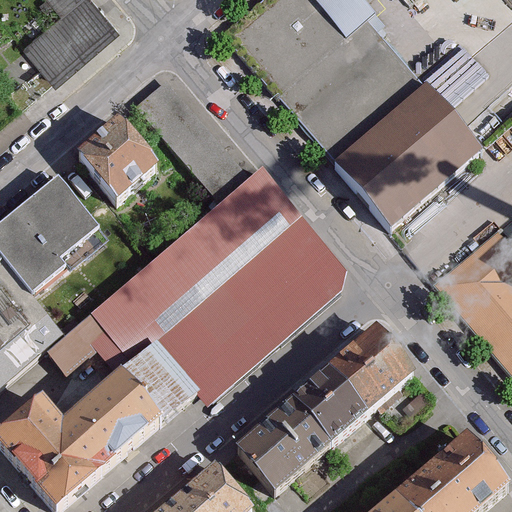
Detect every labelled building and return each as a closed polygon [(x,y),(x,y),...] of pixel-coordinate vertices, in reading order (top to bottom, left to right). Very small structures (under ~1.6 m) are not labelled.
[(50,0),(63,14),(23,47),(55,82),(117,29),(91,0),(50,0)] [(265,0),(220,39),(298,129),(327,163),(418,85),(390,53),(344,0),(265,0)] [(166,84),(136,110),(222,210),(252,184),(166,84)] [(418,85),(327,163),(362,204),(389,234),(479,156),(456,129),(418,85)] [(79,161),(120,209),(159,175),(119,128),(79,161)] [(156,266),(90,322),(132,371),(120,381),(162,430),(194,404),(204,415),(342,298),(346,273),(262,176),(252,184),(222,210),(156,266)] [(59,186),(0,234),(0,262),(30,300),(65,272),(60,265),(98,234),(59,186)] [(511,249),(497,233),(434,286),(511,377),(511,249)] [(0,358),(47,320),(30,300),(0,262),(0,358)] [(0,358),(0,396),(45,359),(65,343),(47,320),(0,358)] [(65,343),(45,359),(67,385),(100,358),(120,381),(132,371),(90,322),(65,343)] [(415,382),(375,335),(328,376),(368,423),(415,382)] [(368,423),(328,376),(292,407),(332,454),(368,423)] [(120,381),(61,431),(39,406),(0,438),(0,455),(47,511),(64,511),(162,430),(120,381)] [(332,454),(292,407),(234,457),(275,503),(332,454)] [(402,511),(486,511),(509,493),(466,444),(396,505),(402,511)] [(169,511),(248,511),(216,473),(169,511)]
